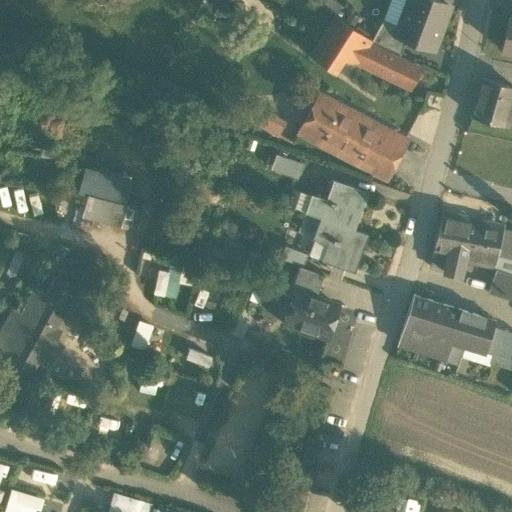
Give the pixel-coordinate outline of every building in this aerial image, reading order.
[(110,0),(117,10),(134,0),(110,0)] [(401,26),(410,0),(389,0),(382,19),(401,26)] [(406,38),(432,48),(448,4),(437,0),(410,0),(401,26),(397,35),(406,38)] [(309,53),(333,69),(343,56),(357,61),(369,43),(371,39),(335,15),(309,53)] [(502,51),(511,52),(511,17),(509,17),(502,51)] [(371,39),(401,53),(406,38),(397,35),(401,26),(382,19),(371,39)] [(357,61),(410,87),(419,68),(369,43),(357,61)] [(473,115),(505,125),(511,107),(511,102),(511,87),(483,79),(473,115)] [(297,131),(347,158),(368,120),(318,93),(297,131)] [(247,119),(277,136),(286,120),(256,103),(247,119)] [(347,158),(386,178),(406,140),(368,120),(347,158)] [(302,161),(276,152),(270,168),(297,177),(302,161)] [(88,196),(126,206),(133,180),(84,167),(77,193),(88,196)] [(306,211),(321,216),(352,227),(365,191),(334,180),(327,199),(311,194),(306,211)] [(294,206),(306,211),(311,194),(300,190),(294,206)] [(82,215),(121,225),(126,206),(88,196),(82,215)] [(463,259),(494,267),(497,252),(503,230),(504,225),(444,211),(432,261),(449,265),(451,257),(463,259)] [(368,232),(352,227),(321,216),(315,232),(329,237),(322,257),(332,260),(345,264),(355,268),(368,232)] [(497,252),(511,256),(511,232),(503,230),(497,252)] [(308,252),(322,257),(329,237),(315,232),(308,252)] [(281,256),(303,264),(307,251),(285,244),(281,256)] [(496,268),(511,273),(511,256),(497,252),(494,267),(496,268)] [(451,257),(449,265),(460,268),(463,259),(451,257)] [(345,264),(332,260),(328,273),(341,277),(345,264)] [(170,270),(158,269),(155,293),(177,296),(180,281),(187,282),(189,265),(171,263),(170,270)] [(295,277),(319,285),(323,272),(299,264),(295,277)] [(511,273),(496,268),(494,279),(511,285),(511,273)] [(11,358),(31,369),(45,343),(51,347),(61,329),(53,324),(73,288),(77,290),(78,287),(56,275),(47,293),(35,286),(22,311),(13,307),(0,330),(0,352),(11,359),(11,358)] [(290,290),(294,291),(295,289),(315,296),(319,285),(295,277),(290,290)] [(191,303),(215,312),(224,288),(200,279),(191,303)] [(511,299),(511,285),(494,279),(490,294),(511,299)] [(337,303),(315,296),(295,289),(294,291),(283,323),(311,333),(314,330),(327,334),(337,303)] [(397,342),(446,358),(451,340),(486,350),(493,325),(495,319),(413,293),(397,342)] [(145,347),(151,322),(138,319),(132,344),(145,347)] [(486,350),(511,358),(511,355),(511,330),(493,325),(486,350)] [(511,355),(511,358),(486,350),(451,340),(446,358),(458,362),(461,352),(511,368),(511,355)] [(209,363),(211,355),(190,349),(188,357),(209,363)] [(0,485),(8,464),(0,461),(0,485)] [(37,511),(42,496),(12,487),(4,511),(37,511)] [(149,511),(152,502),(114,490),(107,511),(149,511)]
